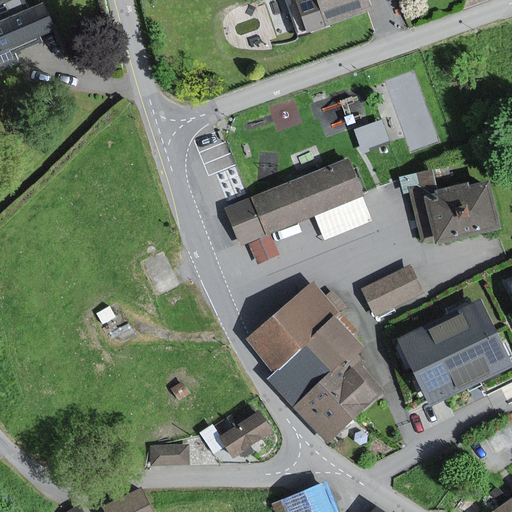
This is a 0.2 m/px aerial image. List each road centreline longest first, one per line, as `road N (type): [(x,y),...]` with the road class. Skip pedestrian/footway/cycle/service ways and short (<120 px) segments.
road 1 (residential): [(159,129),(511,3)]
road 2 (tertiary): [(315,452),(226,320),(159,129)]
road 3 (unclassified): [(315,452),(283,472),(75,489),(25,467),(0,442)]
road 4 (tertiary): [(159,129),(123,0)]
